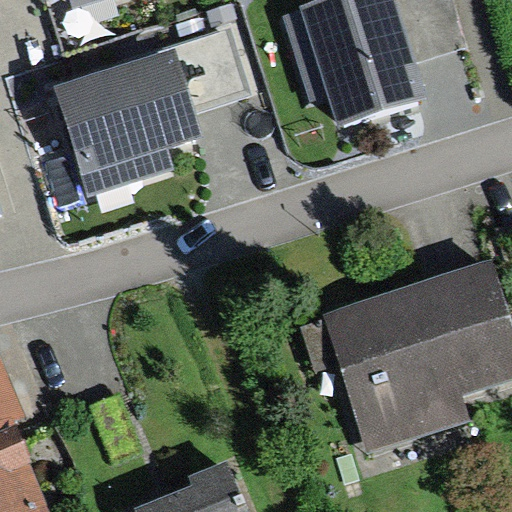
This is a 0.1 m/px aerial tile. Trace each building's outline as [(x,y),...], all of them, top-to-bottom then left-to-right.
[(330,0),(286,14),(314,99),(329,94),(340,125),(429,96),(418,62),(397,0),(330,0)] [(452,0),(397,0),(418,62),(467,46),(452,0)] [(232,28),(55,86),(90,192),(177,163),(172,146),(201,136),(193,111),(253,91),(232,28)] [(511,322),(492,260),(328,313),(331,322),(307,329),(321,374),(344,367),(371,451),(472,418),(466,397),(511,382),(511,322)] [(0,355),(0,511),(49,511),(12,426),(27,420),(0,355)] [(195,489),(139,509),(140,511),(253,511),(233,459),(189,475),(195,489)]
